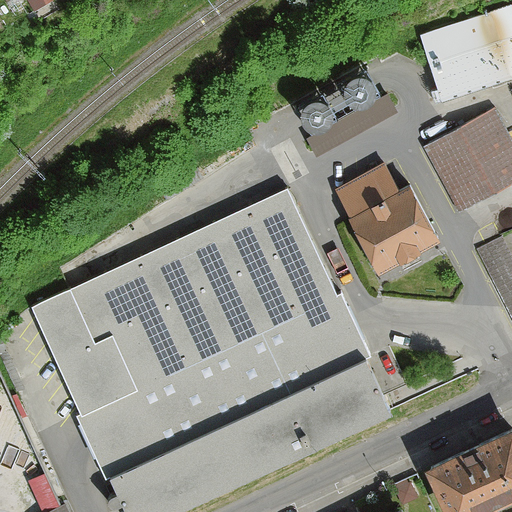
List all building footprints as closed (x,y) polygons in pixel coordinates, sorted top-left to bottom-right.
[(26,0),(34,12),(54,0),(26,0)] [(511,4),(418,35),(440,103),(511,79),(511,4)] [(345,94),(345,99),(347,103),(350,107),(355,110),(360,111),(365,110),(370,108),(374,105),(376,100),(377,94),(376,89),(373,84),(369,81),(363,79),(358,79),(353,81),(348,84),(346,89),(345,94)] [(388,100),(307,144),(317,161),(398,118),(388,100)] [(301,118),(301,123),(303,127),(307,131),(311,134),(316,135),(321,134),(326,132),(330,129),(333,124),(333,118),(332,113),(329,108),(325,105),(320,103),(314,103),(309,105),(305,108),(302,113),(301,118)] [(511,139),(496,108),(424,146),(457,209),(511,181),(511,139)] [(350,217),(348,218),(378,274),(441,241),(411,183),(400,189),(385,161),(334,188),(350,217)] [(70,290),(31,307),(82,416),(111,479),(126,511),(181,511),(392,415),(382,393),(366,361),(287,189),(70,290)] [(511,254),(503,237),(477,250),(511,316),(511,254)] [(511,429),(472,448),(430,468),(450,511),(465,511),(511,490),(511,429)] [(410,480),(395,487),(402,503),(417,496),(410,480)]
